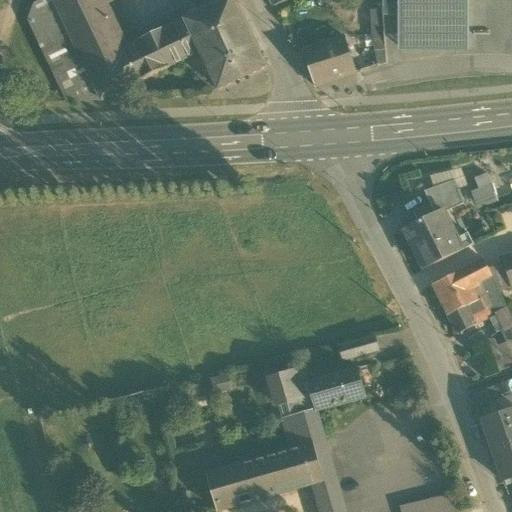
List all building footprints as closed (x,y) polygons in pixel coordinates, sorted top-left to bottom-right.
[(71,102),(101,101),(53,0),(45,0),(35,6),(31,18),(71,102)] [(125,50),(102,2),(101,0),(53,0),(101,101),(202,52),(187,21),(167,30),(138,43),(139,44),(125,50)] [(202,52),(219,89),(264,68),(231,0),(230,0),(215,8),(187,21),(202,52)] [(384,16),(400,16),(400,0),(383,0),(383,10),(384,16)] [(400,48),(454,48),(468,34),(468,0),(400,0),(400,16),(400,48)] [(355,35),(373,34),(384,33),(383,16),(383,10),(346,10),(349,40),(354,40),(355,35)] [(386,63),(384,33),(373,34),(378,66),(386,63)] [(305,50),(317,86),(356,73),(344,37),(305,50)] [(487,171),(473,175),(476,187),(469,189),(474,206),(496,200),(487,171)] [(453,181),(457,191),(458,190),(467,187),(464,177),(453,181)] [(431,206),(431,207),(459,194),(458,190),(457,191),(453,181),(424,192),(431,206)] [(431,207),(435,215),(435,216),(442,212),(443,214),(444,213),(464,204),(459,194),(431,207)] [(423,210),(428,218),(435,215),(431,207),(431,206),(423,210)] [(456,239),(444,213),(443,214),(442,212),(435,216),(435,215),(428,218),(404,230),(424,270),(462,251),(462,250),(473,245),(468,234),(456,239)] [(511,253),(502,257),(510,282),(511,281),(511,253)] [(499,275),(502,285),(510,282),(502,257),(491,260),(496,276),(499,275)] [(433,286),(448,315),(467,305),(477,300),(471,290),(478,286),(477,284),(482,281),(491,276),(484,260),(433,286)] [(484,291),(493,311),(506,306),(491,276),(482,281),(486,291),(484,291)] [(472,314),(467,305),(448,315),(457,334),(477,324),(472,314)] [(472,314),(477,324),(489,316),(485,308),(472,314)] [(341,348),(344,362),(378,354),(375,340),(341,348)] [(358,369),(308,383),(307,383),(315,412),(317,412),(366,398),(358,369)] [(306,415),(315,412),(307,383),(308,383),(305,373),(296,375),(295,371),(270,378),(278,407),(287,405),(291,417),(292,419),(306,415)] [(228,374),(210,378),(214,395),(232,390),(228,374)] [(511,410),(481,421),(492,451),(511,444),(511,410)] [(326,484),(315,487),(317,493),(338,487),(317,412),(315,412),(306,415),(314,443),(326,484)] [(286,430),(292,450),(314,443),(306,415),(292,419),(291,417),(283,419),(286,430)] [(326,484),(314,443),(292,450),(207,476),(217,511),(226,511),(315,487),(326,484)] [(511,479),(511,444),(492,451),(502,482),(511,479)] [(317,493),(322,511),(335,511),(345,509),(338,487),(317,493)] [(401,510),(401,511),(456,511),(460,511),(456,498),(401,510)]
